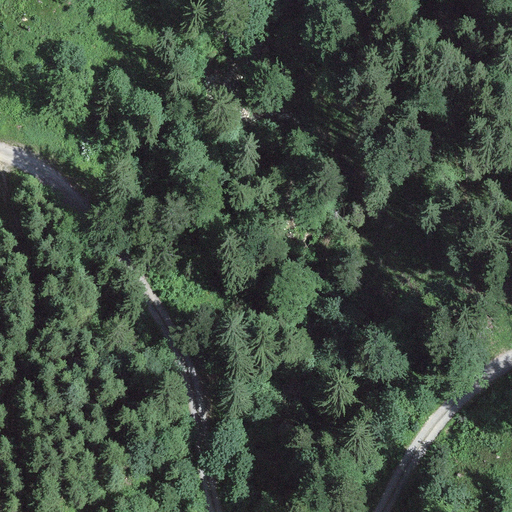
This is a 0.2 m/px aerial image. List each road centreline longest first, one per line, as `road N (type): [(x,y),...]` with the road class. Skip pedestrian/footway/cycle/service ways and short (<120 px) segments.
road 1 (track): [(217,511),(199,400),(127,263),(77,198),(0,152)]
road 2 (track): [(511,358),(466,389),(380,511)]
